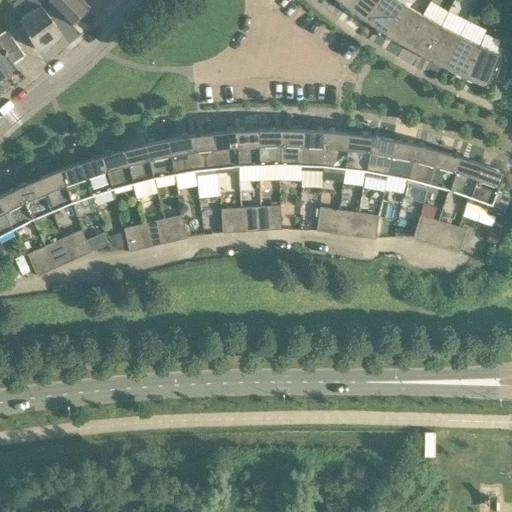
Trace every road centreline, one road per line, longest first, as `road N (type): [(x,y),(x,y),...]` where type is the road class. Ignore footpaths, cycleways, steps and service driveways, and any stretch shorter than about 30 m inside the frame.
road 1 (tertiary): [(0,402),(155,386),(511,383)]
road 2 (residential): [(0,128),(139,0)]
